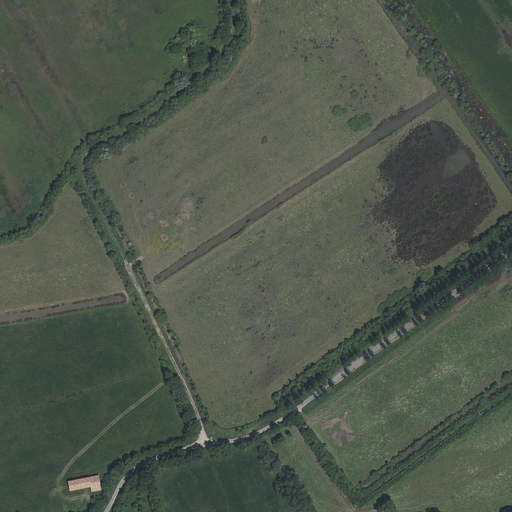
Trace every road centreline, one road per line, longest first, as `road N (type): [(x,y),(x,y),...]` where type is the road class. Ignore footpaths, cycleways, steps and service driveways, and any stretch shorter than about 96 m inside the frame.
road 1 (track): [(231,0),(229,44),(81,165),(193,400),(205,442)]
road 2 (track): [(511,247),(284,419),(251,437),(205,442)]
road 3 (unclassified): [(107,511),(138,466),(205,442)]
